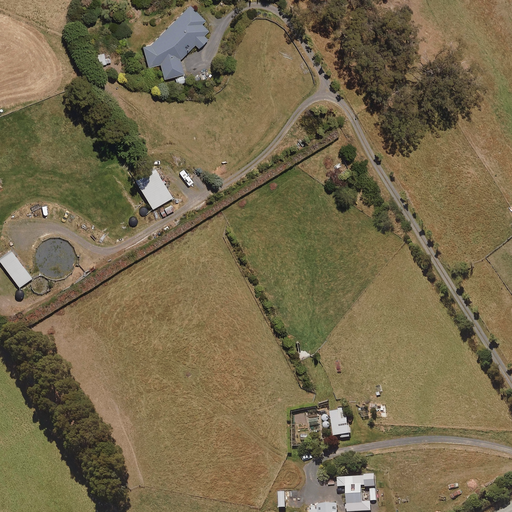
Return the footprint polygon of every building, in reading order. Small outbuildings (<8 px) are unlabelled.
[(201,22),(204,18),(189,3),(143,48),(148,65),(159,62),(164,78),(182,73),(179,57),(194,42),(197,46),(206,37),(203,33),(207,29),(201,22)] [(151,207),(171,195),(153,165),(134,177),(151,207)] [(0,260),(18,285),(30,276),(10,249),(0,256),(0,260)] [(369,419),(369,408),(358,408),(358,419),(369,419)] [(342,437),(349,437),(346,410),(330,411),(333,435),(341,434),(342,437)] [(362,502),(361,476),(337,477),(338,486),(346,486),(347,511),(371,510),(370,501),(362,502)] [(337,511),(337,503),(309,504),(309,511),(337,511)]
